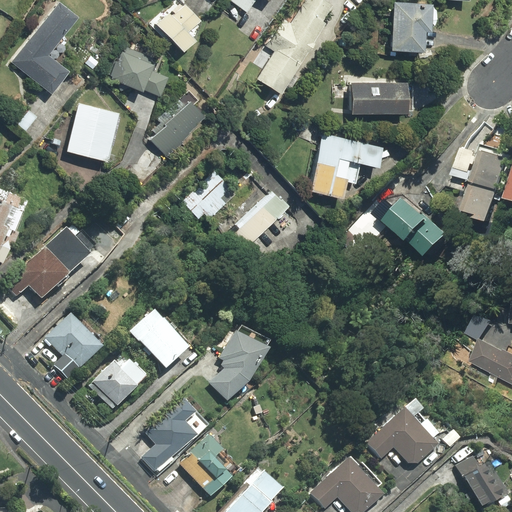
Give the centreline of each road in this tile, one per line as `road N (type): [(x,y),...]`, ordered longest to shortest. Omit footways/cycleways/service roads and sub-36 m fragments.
road 1 (unknown): [(0,277),(122,161),(134,107)]
road 2 (unknown): [(9,355),(114,246),(129,209)]
road 3 (primary): [(21,415),(115,511)]
